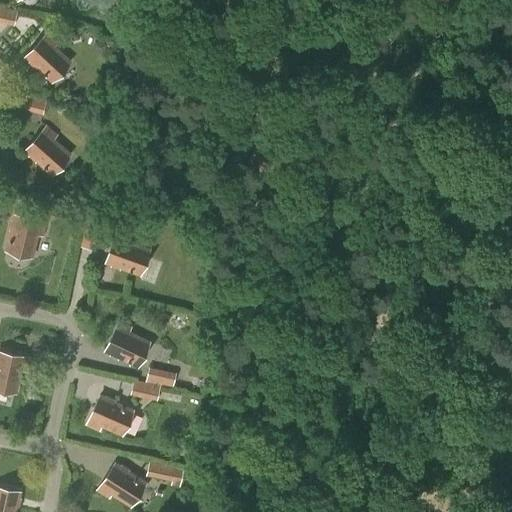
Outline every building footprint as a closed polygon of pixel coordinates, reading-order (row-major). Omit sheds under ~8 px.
[(0,21),(13,25),(17,10),(0,5),(0,21)] [(52,78),(67,61),(51,46),(54,42),(46,35),(27,55),(52,78)] [(42,114),(46,99),(20,92),(16,107),(42,114)] [(51,170),(67,154),(50,139),(53,136),(45,129),(27,148),(51,170)] [(72,224),(76,209),(49,203),(45,218),(72,224)] [(42,234),(46,221),(17,214),(8,249),(32,255),(38,233),(42,234)] [(94,249),(100,222),(84,219),(78,246),(94,249)] [(141,273),(149,249),(128,242),(130,237),(117,232),(107,260),(141,273)] [(139,363),(149,340),(128,331),(130,326),(118,321),(106,349),(139,363)] [(26,370),(29,357),(0,350),(0,387),(16,391),(21,368),(26,370)] [(145,382),(160,385),(172,387),(175,372),(148,366),(145,382)] [(145,382),(133,379),(130,394),(157,400),(160,385),(145,382)] [(123,433),(133,410),(100,395),(88,423),(100,428),(102,423),(123,433)] [(179,486),(184,467),(149,460),(145,474),(171,480),(170,484),(179,486)] [(133,502),(147,482),(117,462),(100,487),(111,494),(114,490),(133,502)] [(0,511),(15,511),(20,490),(0,485),(0,511)]
